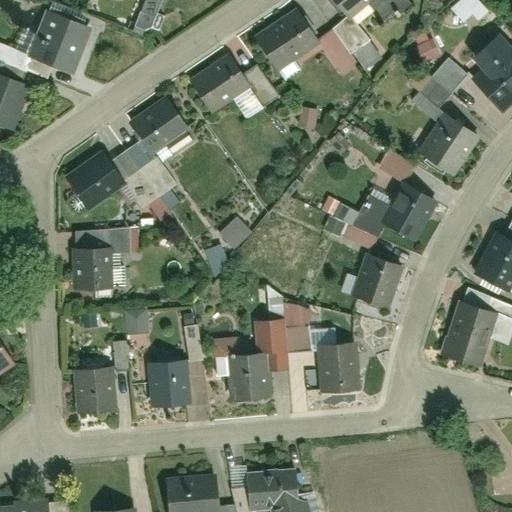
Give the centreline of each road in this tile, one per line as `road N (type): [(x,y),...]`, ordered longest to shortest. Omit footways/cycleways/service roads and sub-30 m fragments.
road 1 (residential): [(36,163),(42,423),(54,445),(87,447),(403,417),(433,292),(496,169),(511,154)]
road 2 (residential): [(267,0),(36,163)]
